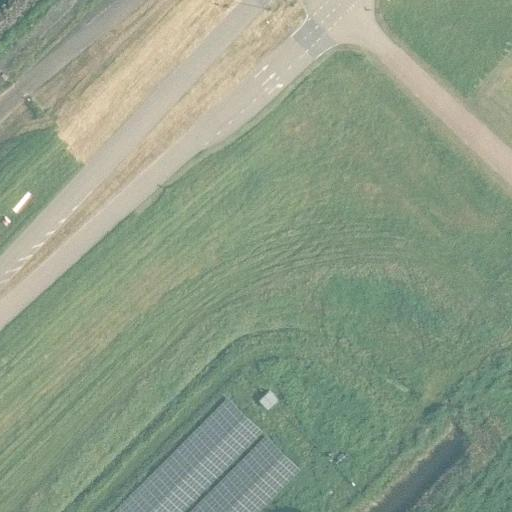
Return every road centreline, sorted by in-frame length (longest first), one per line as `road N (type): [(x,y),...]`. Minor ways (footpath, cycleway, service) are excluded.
road 1 (tertiary): [(0,310),(335,5)]
road 2 (tertiary): [(244,0),(0,261)]
road 3 (unclassified): [(511,172),(335,5)]
